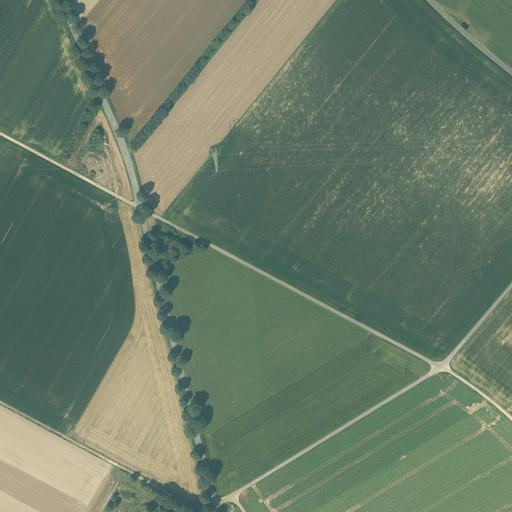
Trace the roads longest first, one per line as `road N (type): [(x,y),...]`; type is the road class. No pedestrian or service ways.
road 1 (unclassified): [(139,206),(440,367)]
road 2 (secondary): [(211,504),(139,206)]
road 3 (unclassified): [(232,495),(440,367)]
road 4 (track): [(0,402),(202,511)]
road 5 (secondary): [(139,206),(61,0)]
road 6 (track): [(0,134),(139,206)]
